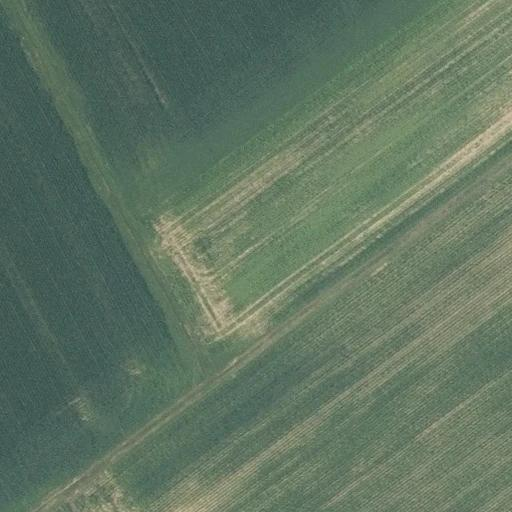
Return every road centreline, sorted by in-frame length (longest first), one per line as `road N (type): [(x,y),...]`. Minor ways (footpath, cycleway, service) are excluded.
road 1 (track): [(42,511),(511,157)]
road 2 (track): [(6,0),(213,386)]
